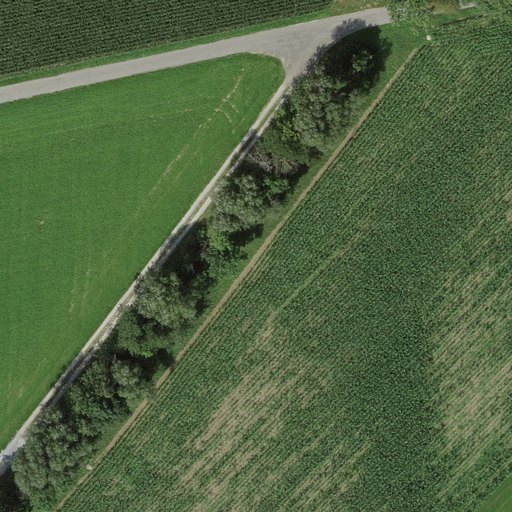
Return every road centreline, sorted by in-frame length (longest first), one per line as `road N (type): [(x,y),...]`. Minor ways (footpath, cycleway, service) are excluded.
road 1 (track): [(0,462),(335,26)]
road 2 (unclassified): [(0,96),(468,0)]
